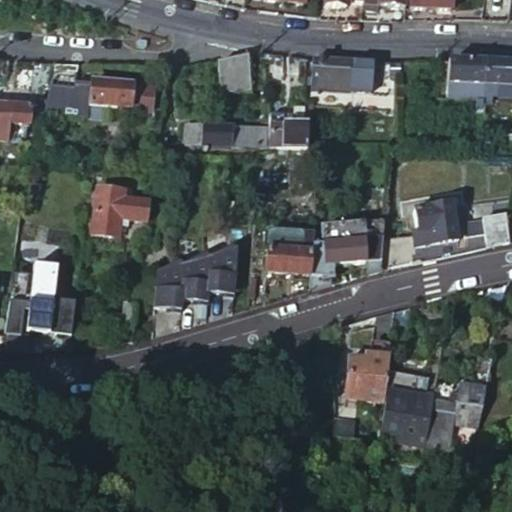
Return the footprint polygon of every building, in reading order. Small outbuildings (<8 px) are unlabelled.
[(325,0),(325,8),(341,9),(342,3),(348,4),(363,5),(363,0),(325,0)] [(363,0),(363,5),(362,11),(379,12),(379,8),(407,10),(407,0),(363,0)] [(453,0),(409,0),(409,11),(453,12),(453,0)] [(511,0),(493,0),(491,22),(504,22),(509,23),(511,3),(511,0)] [(274,56),(266,55),(268,84),(285,86),(283,57),(274,56)] [(247,58),(218,65),(222,95),(252,91),(247,58)] [(290,86),(308,88),(307,60),(295,59),(288,58),(290,86)] [(318,61),(313,60),(313,91),(387,93),(388,63),(378,63),(352,62),(318,61)] [(486,64),(449,63),(449,97),(476,98),(475,114),(484,115),(484,99),(486,64)] [(486,64),(484,99),(493,99),(493,86),(498,86),(498,95),(511,95),(511,64),(495,64),(486,64)] [(76,67),(54,66),(50,116),(87,119),(90,84),(75,83),(76,67)] [(153,89),(90,84),(87,119),(108,121),(109,109),(120,110),(120,115),(129,115),(129,111),(151,113),(153,89)] [(0,143),(25,144),(26,128),(29,127),(29,108),(0,106),(0,143)] [(272,147),(272,148),(309,148),(309,128),(294,128),(294,117),(270,117),(271,129),(272,147)] [(190,145),(272,147),(271,129),(191,127),(190,145)] [(149,216),(151,204),(124,201),(124,195),(96,191),(90,235),(119,239),(121,226),(127,227),(129,221),(148,224),(149,216)] [(452,206),(415,212),(420,233),(415,234),(418,248),(458,241),(452,206)] [(502,247),(510,246),(505,218),(482,221),(482,223),(466,225),(467,237),(483,235),(485,250),(502,247)] [(366,244),(364,226),(320,231),(322,244),(317,244),(316,268),(366,263),(366,244)] [(372,244),(372,226),(364,226),(366,244),(372,244)] [(384,260),(386,226),(372,226),(372,244),(372,259),(384,260)] [(313,279),(315,237),(268,234),(265,276),(313,279)] [(233,247),(210,260),(208,296),(220,296),(224,297),(223,300),(234,301),(238,253),(233,247)] [(25,304),(9,302),(5,335),(21,337),(24,311),(29,311),(27,332),(69,337),(74,303),(60,301),(60,306),(55,305),(60,257),(35,255),(30,306),(25,305),(25,304)] [(206,255),(184,267),(181,302),(193,303),(197,304),(197,307),(207,308),(208,296),(210,260),(206,255)] [(178,264),(156,274),(153,309),(166,310),(170,310),(170,314),(181,314),(181,302),(184,267),(178,264)] [(495,289),(490,289),(486,313),(500,315),(506,287),(495,289)] [(119,331),(131,333),(132,331),(135,308),(123,307),(119,331)] [(394,312),(392,336),(408,336),(411,308),(399,311),(394,312)] [(394,312),(377,317),(374,341),(391,342),(392,336),(394,312)] [(345,401),(383,404),(385,393),(387,374),(389,356),(366,355),(365,361),(348,359),(345,401)] [(389,356),(387,374),(409,377),(412,357),(389,356)] [(412,357),(409,377),(429,380),(434,359),(412,357)] [(473,383),(487,385),(491,362),(478,360),(473,383)] [(430,411),(424,445),(449,448),(454,426),(477,429),(483,401),(487,385),(473,383),(460,381),(458,396),(451,395),(450,397),(449,406),(432,403),(430,411)] [(436,383),(433,395),(450,397),(451,395),(452,386),(436,383)] [(379,441),(424,448),(424,445),(430,411),(432,403),(432,400),(385,393),(383,404),(381,425),(379,441)] [(381,425),(335,419),(333,437),(379,442),(379,441),(381,425)]
